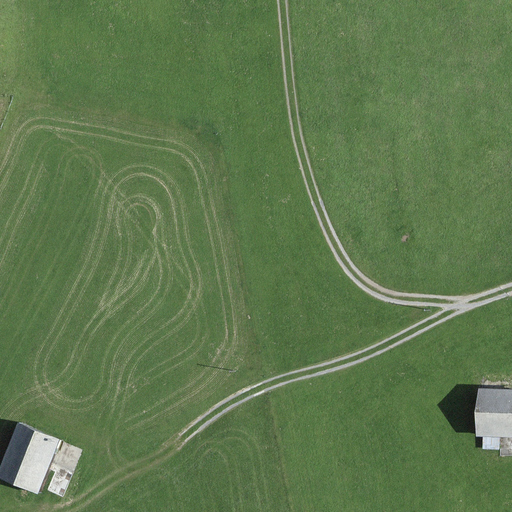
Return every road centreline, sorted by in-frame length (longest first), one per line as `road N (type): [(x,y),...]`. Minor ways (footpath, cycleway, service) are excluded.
road 1 (track): [(122,511),(134,491),(229,403),(383,347),(462,304)]
road 2 (track): [(281,0),(288,80),(315,194),(352,278),(392,297),(462,304)]
